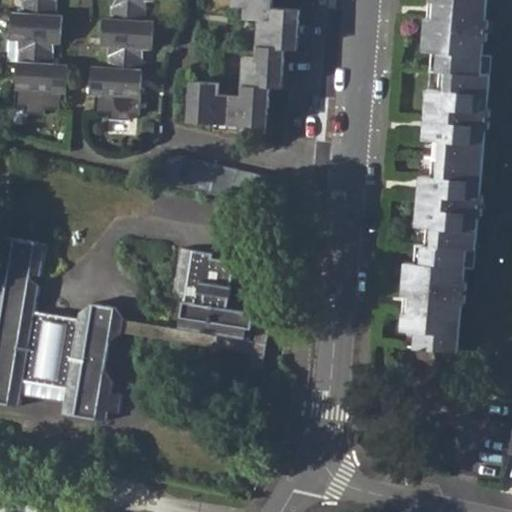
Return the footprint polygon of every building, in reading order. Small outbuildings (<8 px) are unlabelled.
[(25,111),(43,113),(44,108),(59,109),(60,91),(66,91),(68,65),(52,65),(53,42),(62,44),(63,15),(55,15),(55,0),(20,0),(19,13),(11,12),(9,39),(17,40),(13,105),(25,106),(25,111)] [(109,118),(129,120),(130,112),(138,113),(143,49),(152,49),(153,22),(145,21),(146,0),(149,0),(154,1),(154,0),(108,0),(108,19),(102,18),(99,46),(107,47),(106,67),(92,66),(92,85),(95,85),(93,109),(110,111),(109,118)] [(189,120),(267,125),(270,85),(281,85),(284,47),(297,48),(300,7),(272,6),(272,0),(232,0),(232,3),(246,3),(245,16),(260,18),(258,57),(245,56),(243,94),(219,93),(219,81),(192,79),(189,120)] [(439,176),(422,174),(422,190),(417,190),(414,223),(436,226),(435,245),(424,244),(423,263),(405,262),(403,292),(413,293),(412,310),(404,310),(403,329),(417,330),(416,347),(459,351),(463,305),(465,305),(467,284),(464,284),(466,269),(475,270),(479,219),(482,219),(484,197),(480,196),(486,132),(489,132),(492,110),(487,109),(492,57),(482,56),(483,42),(486,43),(489,21),(485,21),(486,0),(429,0),(429,1),(437,2),(435,18),(423,17),(420,49),(439,51),(438,69),(448,71),(447,89),(425,86),(422,118),(427,118),(425,136),(443,138),(439,176)] [(287,179),(165,152),(160,172),(284,199),(287,179)] [(158,181),(282,208),(284,199),(160,172),(158,181)] [(0,399),(21,403),(23,391),(25,378),(67,384),(65,398),(62,410),(109,419),(111,409),(121,411),(124,392),(115,390),(116,380),(106,369),(112,338),(126,329),(127,317),(117,304),(92,300),(80,310),(79,316),(36,309),(41,284),(28,277),(29,273),(43,275),(48,244),(2,236),(0,248),(0,257),(5,265),(4,274),(0,276),(0,399)] [(185,300),(180,325),(249,337),(253,309),(231,306),(235,285),(249,279),(251,267),(213,262),(214,254),(182,249),(176,288),(185,300)] [(180,325),(127,317),(126,329),(254,350),(252,363),(264,366),(271,328),(259,326),(257,338),(249,337),(180,325)] [(23,391),(65,398),(67,384),(25,378),(23,391)]
